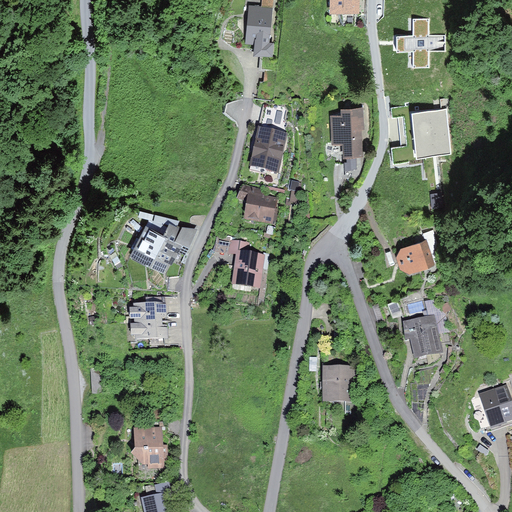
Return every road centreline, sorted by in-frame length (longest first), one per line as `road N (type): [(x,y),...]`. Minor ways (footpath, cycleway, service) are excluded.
road 1 (residential): [(85,0),(91,156),(57,257),(78,511)]
road 2 (residential): [(249,45),(251,86),(234,172),(188,282),(185,468),(201,511)]
road 3 (residential): [(335,234),(389,389),(489,511)]
road 4 (residential): [(269,511),(312,261),(335,234)]
road 5 (residential): [(335,234),(362,199),(380,149),(373,0)]
road 6 (track): [(91,156),(104,123),(111,17)]
